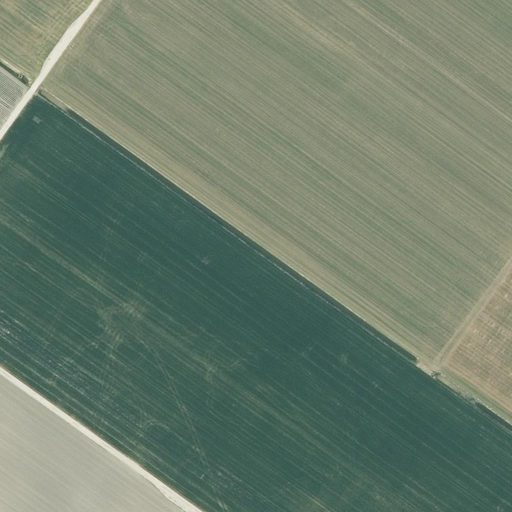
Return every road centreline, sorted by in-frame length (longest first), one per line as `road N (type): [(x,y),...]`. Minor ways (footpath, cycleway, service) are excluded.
road 1 (track): [(194,511),(0,374)]
road 2 (track): [(0,136),(99,0)]
